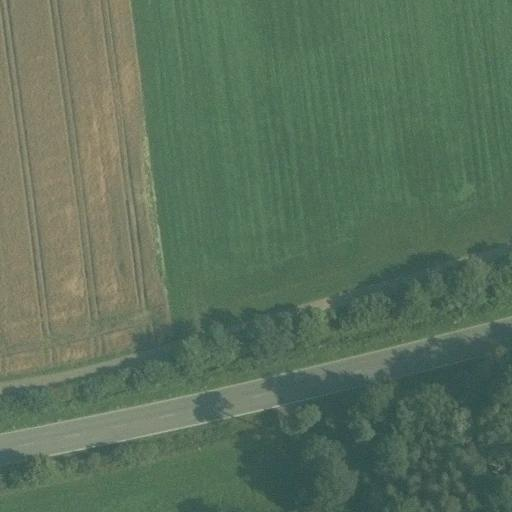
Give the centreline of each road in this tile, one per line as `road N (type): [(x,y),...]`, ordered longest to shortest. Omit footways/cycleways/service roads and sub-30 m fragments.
road 1 (track): [(511,257),(0,384)]
road 2 (primary): [(511,332),(0,450)]
